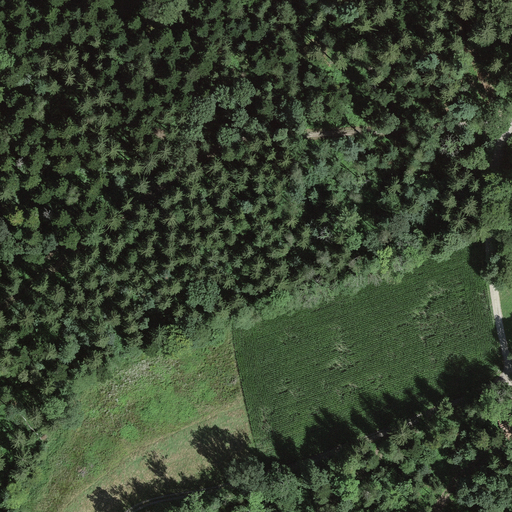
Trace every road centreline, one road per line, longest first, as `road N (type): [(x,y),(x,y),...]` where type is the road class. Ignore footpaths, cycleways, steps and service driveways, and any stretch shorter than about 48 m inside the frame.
road 1 (track): [(0,311),(208,152),(254,138),(510,130)]
road 2 (track): [(131,511),(278,474),(511,382)]
road 3 (track): [(511,126),(489,205),(491,289),(511,381)]
